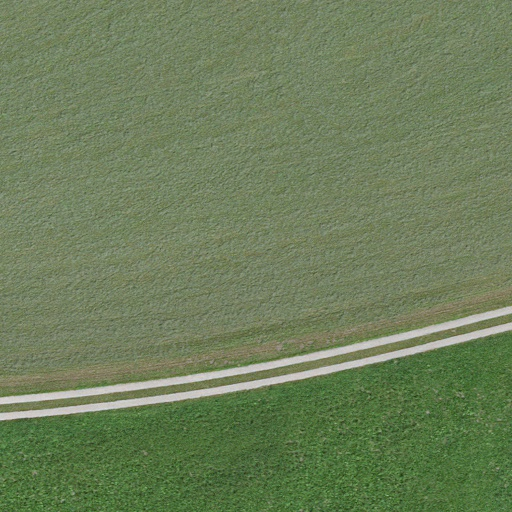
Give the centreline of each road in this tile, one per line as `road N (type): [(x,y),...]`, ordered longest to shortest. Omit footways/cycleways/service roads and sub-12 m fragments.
road 1 (track): [(0,412),(170,396),(360,364),(511,326)]
road 2 (track): [(475,511),(487,440),(511,388)]
